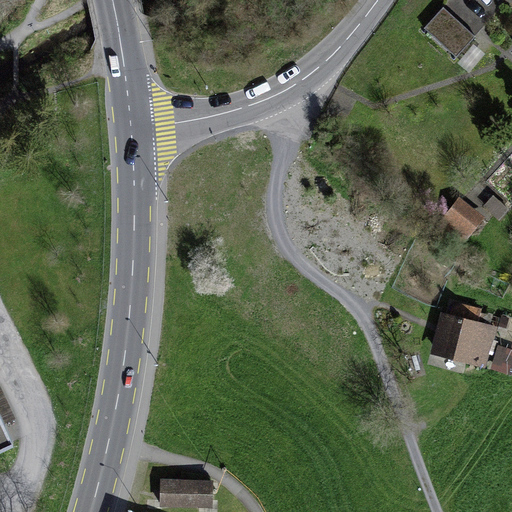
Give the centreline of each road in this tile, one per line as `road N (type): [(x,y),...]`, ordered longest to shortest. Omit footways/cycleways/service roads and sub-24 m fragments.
road 1 (track): [(280,93),(285,137),(275,234),(301,270),(349,303),(379,339),(437,511)]
road 2 (tertiary): [(94,511),(129,329),(132,128)]
road 3 (tertiary): [(377,0),(321,64),(280,93),(132,128)]
road 4 (track): [(263,511),(215,473),(108,456)]
road 5 (tertiary): [(132,128),(111,0)]
